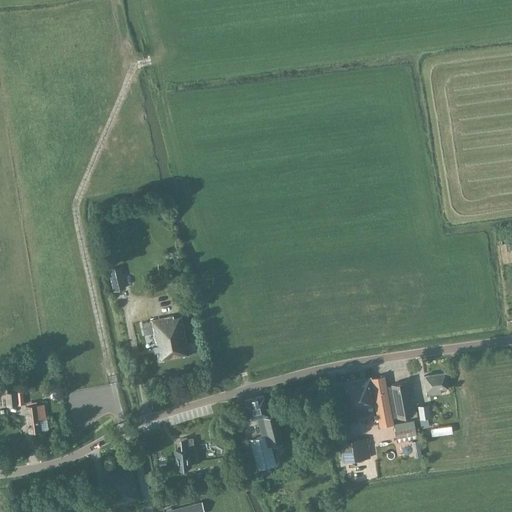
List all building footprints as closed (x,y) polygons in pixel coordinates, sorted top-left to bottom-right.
[(107,270),(112,292),(126,289),(121,267),(107,270)] [(150,321),(142,323),(144,335),(153,333),(159,361),(189,355),(181,316),(173,318),(173,316),(150,321)] [(34,352),(31,360),(38,362),(40,354),(34,352)] [(440,390),(449,388),(446,372),(433,374),(431,373),(428,373),(427,375),(424,376),(426,391),(427,391),(429,404),(418,405),(421,428),(433,426),(431,409),(436,409),(434,398),(441,397),(440,390)] [(374,413),(377,412),(380,426),(393,424),(392,417),(397,416),(397,417),(413,414),(407,381),(391,384),(392,385),(386,386),(384,375),(371,378),(371,377),(339,382),(346,418),(364,415),(368,414),(367,407),(373,406),(374,413)] [(0,405),(18,404),(17,391),(0,392),(0,405)] [(259,427),(261,436),(263,442),(269,441),(271,445),(272,445),(282,442),(275,413),(269,414),(264,395),(244,400),(249,419),(257,417),(259,427)] [(26,406),(27,410),(30,432),(40,430),(39,420),(46,419),(44,403),(26,406)] [(414,425),(394,428),(396,443),(416,439),(414,425)] [(263,442),(261,436),(249,439),(257,469),(276,463),(272,445),(271,445),(269,441),(263,442)] [(175,451),(177,468),(184,468),(190,466),(189,454),(195,454),(193,438),(181,439),(182,451),(175,451)] [(341,442),(344,463),(370,458),(366,438),(341,442)] [(418,440),(411,441),(414,456),(421,455),(418,440)] [(105,479),(112,505),(140,498),(136,484),(133,471),(105,479)] [(203,511),(200,501),(162,511),(161,511),(203,511)]
